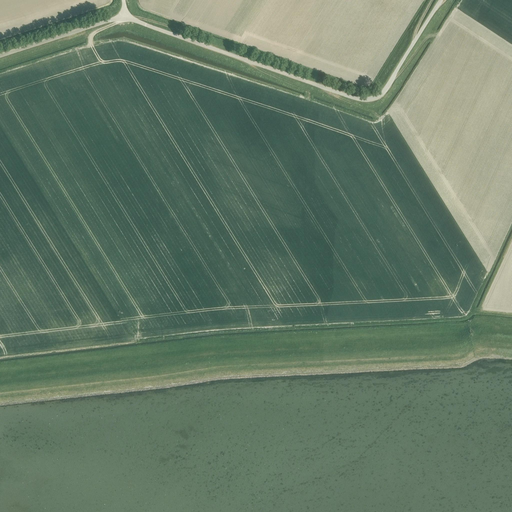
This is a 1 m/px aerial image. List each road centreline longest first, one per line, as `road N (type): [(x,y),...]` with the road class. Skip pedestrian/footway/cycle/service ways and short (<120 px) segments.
road 1 (track): [(0,384),(227,356),(511,338)]
road 2 (unclassified): [(124,19),(372,101),(441,0)]
road 3 (unclassified): [(124,19),(0,56)]
